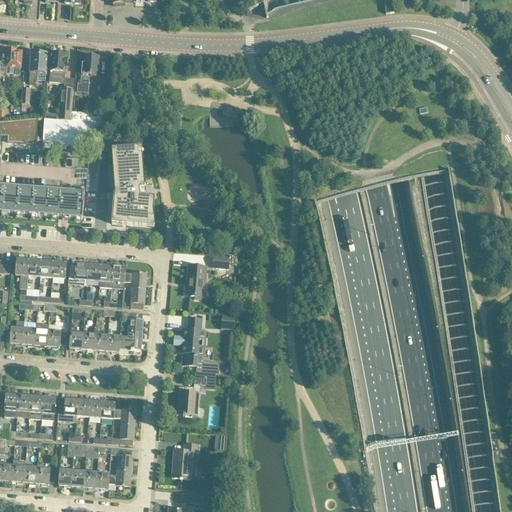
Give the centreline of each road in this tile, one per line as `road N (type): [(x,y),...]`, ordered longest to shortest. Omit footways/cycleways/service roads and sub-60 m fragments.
road 1 (motorway): [(344,203),(404,511)]
road 2 (motorway): [(444,511),(389,213)]
road 3 (motorway): [(389,213),(334,0)]
road 4 (motorway): [(389,213),(396,186),(361,0)]
road 5 (motorway): [(275,0),(344,203)]
road 6 (motorway): [(295,0),(344,203)]
road 7 (unclassified): [(385,30),(179,45)]
road 8 (track): [(478,302),(500,227),(482,154)]
road 9 (residential): [(153,372),(0,363)]
road 10 (residential): [(153,372),(144,511)]
road 11 (residential): [(130,511),(0,503)]
